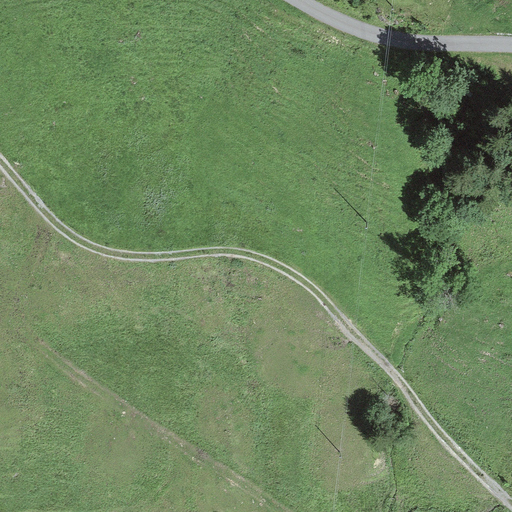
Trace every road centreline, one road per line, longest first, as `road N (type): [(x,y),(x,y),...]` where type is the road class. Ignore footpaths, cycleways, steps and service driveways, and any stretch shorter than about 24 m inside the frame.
road 1 (track): [(0,162),(67,242),(157,268),(246,263),(291,277),(330,309),(511,508)]
road 2 (track): [(301,0),(383,37),(511,43)]
